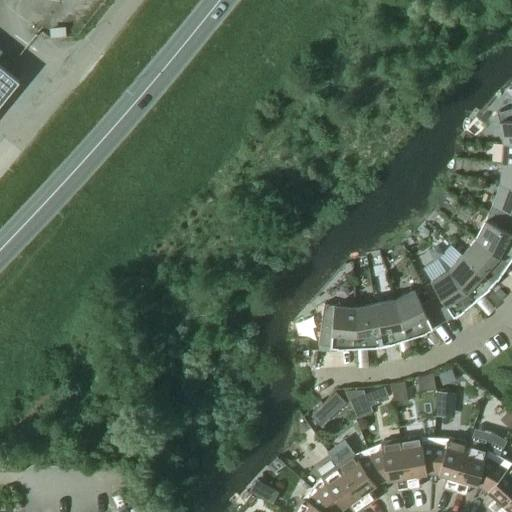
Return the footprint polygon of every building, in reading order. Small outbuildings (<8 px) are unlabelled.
[(0,105),(20,80),(0,64),(0,105)] [(500,121),(504,142),(511,141),(511,107),(497,112),(500,121)] [(511,141),(504,142),(502,162),(511,163),(511,141)] [(511,185),(511,163),(502,162),(500,183),(511,185)] [(511,185),(500,183),(493,203),(490,211),(511,220),(511,185)] [(511,220),(490,211),(486,220),(476,239),(509,261),(511,257),(511,220)] [(509,261),(476,239),(463,254),(493,282),(497,278),(498,278),(509,261)] [(493,282),(463,254),(449,269),(475,300),(490,287),(490,286),(493,282)] [(475,300),(449,269),(431,281),(439,294),(431,299),(443,321),(454,316),(459,312),(460,313),(475,300)] [(443,321),(431,299),(422,304),(415,290),(396,299),(408,337),(427,331),(427,330),(433,327),(443,321)] [(408,337),(396,299),(376,303),(383,343),(389,342),(389,343),(408,337)] [(358,346),(356,306),(334,305),(325,303),(319,344),(331,346),(338,347),(358,346)] [(383,343),(376,303),(356,306),(358,346),(378,345),(383,343)] [(356,411),(391,402),(387,384),(351,393),(356,411)] [(456,414),(455,391),(440,392),(441,415),(456,414)] [(336,394),(324,405),(332,413),(344,403),(336,394)] [(433,473),(435,437),(421,436),(421,435),(401,439),(409,488),(422,486),(420,474),(427,473),(433,473)] [(455,491),(469,442),(449,437),(449,438),(435,437),(433,473),(439,473),(446,475),(442,487),(455,491)] [(409,488),(401,439),(381,442),(381,443),(368,448),(382,482),(387,479),(394,478),(396,490),(409,488)] [(482,488),(500,456),(488,449),(488,448),(469,442),(455,491),(467,494),(470,483),(477,485),(482,488)] [(382,482),(368,448),(354,454),(354,453),(337,465),(366,505),(377,498),(370,488),(376,484),(382,482)] [(493,511),(495,511),(511,493),(511,462),(500,456),(482,488),(488,491),(493,495),(485,504),(493,511)] [(356,511),(366,505),(337,465),(321,476),(321,477),(312,487),(339,511),(343,507),(349,503),(355,511),(356,511)] [(338,511),(339,511),(312,487),(303,498),(302,497),(293,511),(338,511)] [(511,511),(511,493),(495,511),(511,511)]
